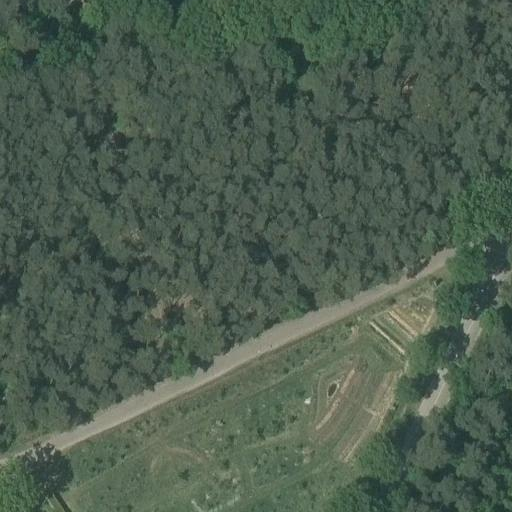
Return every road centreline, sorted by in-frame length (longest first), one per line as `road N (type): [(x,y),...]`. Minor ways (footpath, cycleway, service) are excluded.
road 1 (unclassified): [(0,464),(459,250),(511,238)]
road 2 (unclassified): [(383,511),(491,276),(511,249)]
